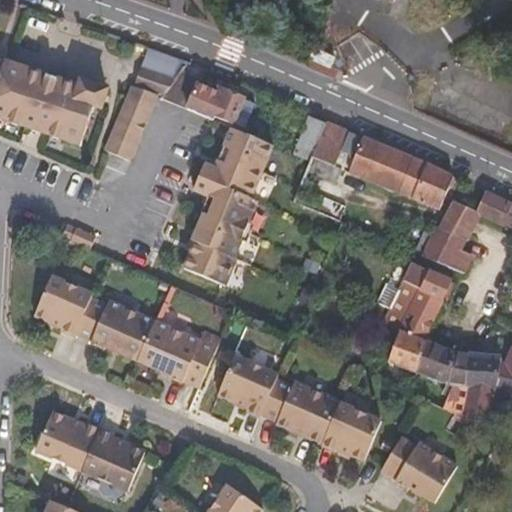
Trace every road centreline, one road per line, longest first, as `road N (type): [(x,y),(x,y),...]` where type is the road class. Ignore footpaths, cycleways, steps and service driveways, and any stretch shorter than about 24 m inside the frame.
road 1 (tertiary): [(511,172),(87,0)]
road 2 (residential): [(304,477),(0,353)]
road 3 (residential): [(0,187),(115,237),(162,116)]
